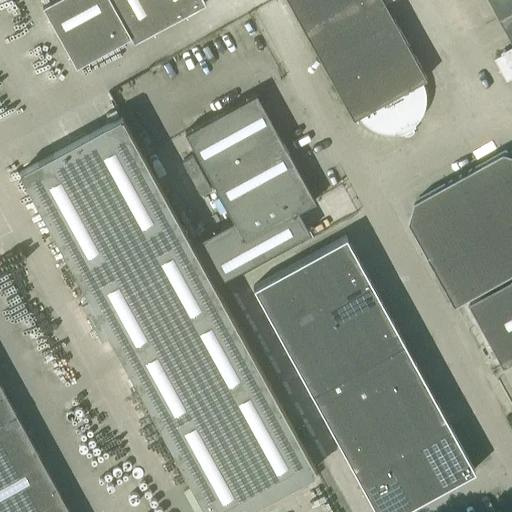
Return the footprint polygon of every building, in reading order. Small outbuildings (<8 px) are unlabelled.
[(50,0),(43,4),(75,65),(131,36),(134,42),(205,2),(204,0),(50,0)] [(288,0),(305,30),(358,0),(288,0)] [(358,0),(305,30),(334,82),(407,41),(385,1),(387,0),(358,0)] [(511,0),(492,0),(502,17),(511,11),(511,0)] [(500,69),(511,62),(511,11),(502,17),(511,36),(511,46),(506,50),(502,51),(503,53),(496,57),(501,68),(500,69)] [(407,41),(334,82),(353,117),(358,114),(366,123),(376,130),(387,133),(399,132),(401,134),(405,132),(404,130),(411,126),(412,128),(415,126),(414,123),(421,114),(425,103),(425,91),(422,79),(427,77),(407,41)] [(511,62),(500,69),(500,70),(502,69),(508,79),(511,76),(511,62)] [(186,131),(234,219),(244,238),(298,209),(315,199),(256,92),(186,131)] [(237,511),(314,469),(210,284),(188,246),(191,244),(119,116),(20,172),(89,295),(81,299),(101,334),(107,330),(210,511),(237,511)] [(460,175),(479,208),(511,189),(511,152),(505,150),(460,175)] [(410,220),(421,240),(479,208),(460,175),(416,200),(410,220)] [(511,189),(479,208),(496,239),(511,230),(511,189)] [(438,271),(496,239),(479,208),(421,240),(438,271)] [(188,246),(210,284),(309,230),(298,209),(244,238),(234,219),(191,244),(188,246)] [(511,230),(496,239),(511,268),(511,230)] [(346,235),(299,260),(311,282),(358,256),(346,235)] [(511,273),(511,268),(496,239),(438,271),(456,304),(511,273)] [(369,277),(358,256),(311,282),(323,303),(369,277)] [(265,307),(311,282),(299,260),(253,286),(265,307)] [(381,298),(369,277),(323,303),(334,324),(381,298)] [(511,277),(470,300),(505,365),(511,360),(511,277)] [(323,303),(311,282),(265,307),(277,328),(323,303)] [(393,319),(381,298),(334,324),(346,345),(393,319)] [(334,324),(323,303),(277,328),(288,349),(334,324)] [(404,340),(393,319),(346,345),(358,366),(404,340)] [(346,345),(334,324),(288,349),(300,370),(346,345)] [(369,387),(416,361),(404,340),(358,366),(369,387)] [(358,366),(346,345),(300,370),(311,391),(358,366)] [(427,382),(416,361),(369,387),(381,408),(427,382)] [(369,387),(358,366),(311,391),(323,412),(369,387)] [(70,511),(0,382),(0,511),(70,511)] [(392,429),(439,403),(427,382),(381,408),(392,429)] [(381,408),(369,387),(323,412),(334,433),(381,408)] [(450,425),(439,403),(392,429),(404,450),(419,442),(450,425)] [(392,429),(381,408),(334,433),(346,455),(392,429)] [(450,425),(419,442),(444,486),(475,469),(450,425)] [(404,450),(392,429),(346,455),(357,476),(389,458),(404,450)] [(419,442),(404,450),(389,458),(413,503),(444,486),(419,442)] [(377,511),(396,511),(413,503),(389,458),(357,476),(377,511)]
